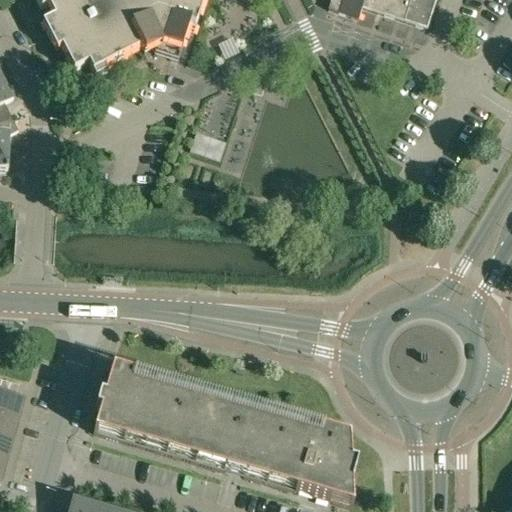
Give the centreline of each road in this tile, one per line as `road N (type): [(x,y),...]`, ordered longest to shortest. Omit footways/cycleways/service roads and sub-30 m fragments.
road 1 (unclassified): [(372,351),(171,312),(90,307)]
road 2 (residential): [(37,194),(41,113),(0,28)]
road 3 (residential): [(47,464),(205,511)]
road 4 (residential): [(47,464),(90,307)]
road 5 (tertiary): [(511,184),(430,310)]
